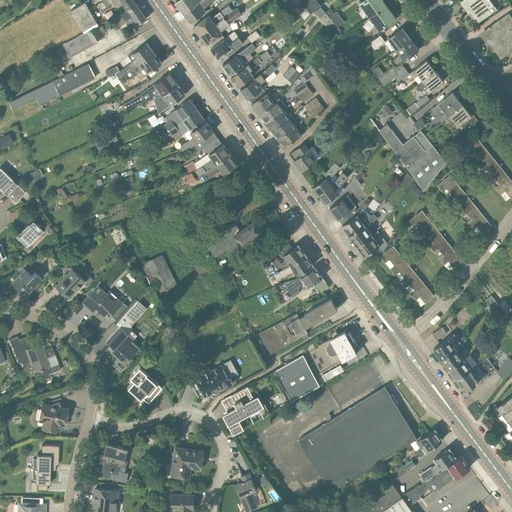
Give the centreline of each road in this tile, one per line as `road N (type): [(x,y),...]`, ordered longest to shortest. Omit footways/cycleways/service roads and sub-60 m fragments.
road 1 (tertiary): [(399,342),(152,0)]
road 2 (residential): [(211,511),(224,458),(209,422),(177,412),(135,426),(88,419)]
road 3 (tertiary): [(511,491),(399,342)]
road 4 (residential): [(399,342),(440,310),(511,220)]
road 5 (residential): [(88,419),(91,384),(75,345),(54,326),(0,309)]
